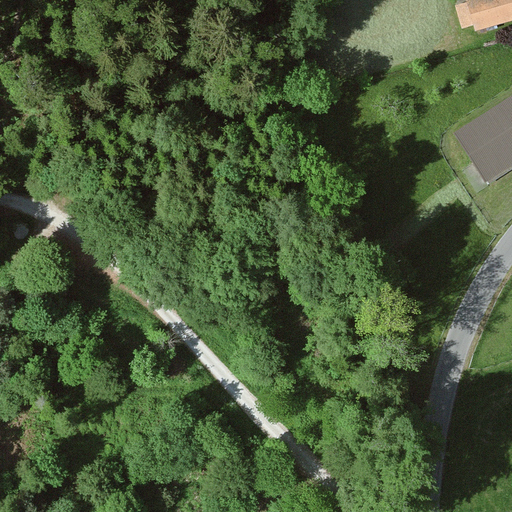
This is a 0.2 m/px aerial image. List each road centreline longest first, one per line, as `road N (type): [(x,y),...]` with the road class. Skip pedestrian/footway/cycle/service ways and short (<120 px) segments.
road 1 (track): [(309,469),(87,245),(36,209),(0,203)]
road 2 (unclassified): [(429,511),(452,360),(511,245)]
road 3 (track): [(27,0),(0,128)]
